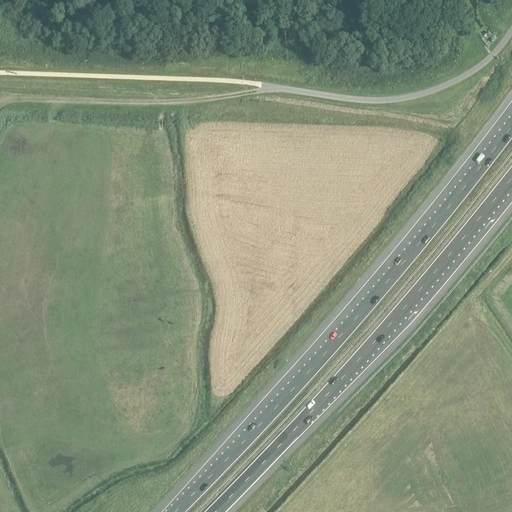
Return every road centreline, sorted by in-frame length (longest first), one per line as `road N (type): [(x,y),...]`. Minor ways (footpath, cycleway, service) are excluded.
road 1 (motorway): [(511,126),(360,313),(176,511)]
road 2 (motorway): [(215,511),(383,332),(511,175)]
